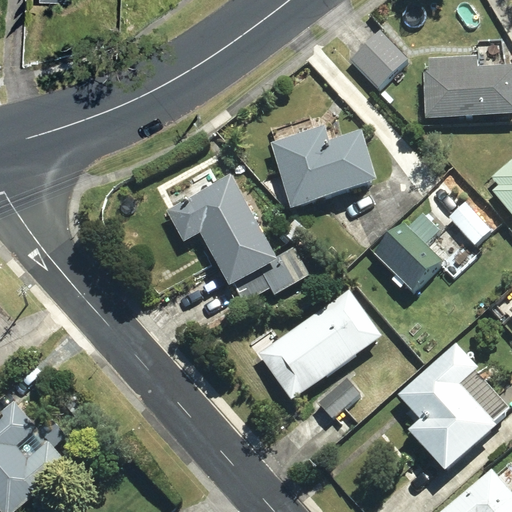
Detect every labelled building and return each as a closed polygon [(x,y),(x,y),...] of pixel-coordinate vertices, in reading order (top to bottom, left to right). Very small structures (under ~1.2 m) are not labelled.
[(350,61),(379,90),(409,61),(381,32),(350,61)] [(426,72),(427,120),(511,117),(511,68),(478,70),(478,58),(431,60),(431,72),(426,72)] [(272,145),(293,211),(379,184),(364,134),(331,145),(326,128),(272,145)] [(493,192),(511,213),(511,163),(492,180),(499,187),(493,192)] [(234,288),(244,305),(271,290),(276,298),(311,278),(295,251),(278,261),(233,178),(169,214),(185,243),(202,235),(232,289),(234,288)] [(451,218),(476,247),(493,232),(467,204),(451,218)] [(375,255),(414,294),(445,264),(428,248),(442,233),(425,216),(411,231),(405,226),(375,255)] [(284,234),(293,244),(307,231),(297,221),(284,234)] [(261,355),(294,403),(384,339),(351,292),(261,355)] [(411,433),(448,475),(499,430),(461,388),(481,371),(457,346),(400,397),(423,422),(411,433)] [(319,405),(334,422),(363,397),(347,380),(319,405)] [(75,391),(64,402),(89,429),(101,417),(75,391)] [(0,416),(0,510),(1,511),(19,511),(70,469),(49,445),(28,462),(16,448),(37,431),(14,404),(0,416)] [(511,511),(511,492),(493,471),(446,511),(511,511)]
